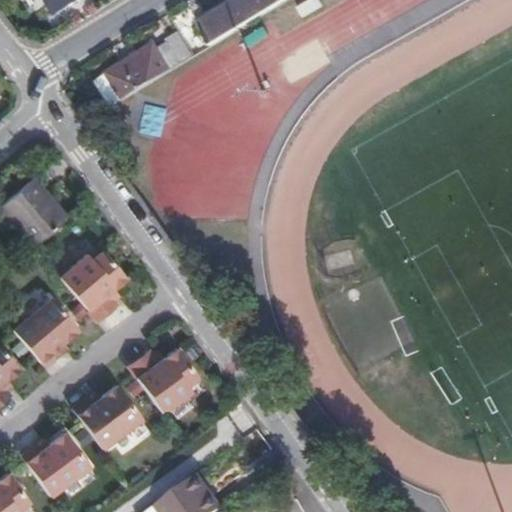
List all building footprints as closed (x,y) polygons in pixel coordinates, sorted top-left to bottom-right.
[(49,0),(59,17),(86,0),(49,0)] [(288,0),(240,0),(198,26),(211,48),(288,0)] [(184,65),(197,57),(183,33),(170,40),(184,65)] [(125,101),(172,72),(155,45),(109,73),(125,101)] [(170,139),(176,110),(155,106),(149,135),(170,139)] [(66,219),(31,179),(0,205),(0,207),(34,247),(66,219)] [(87,255),(59,279),(97,323),(117,306),(113,301),(108,295),(113,290),(126,279),(102,252),(91,261),(87,255)] [(113,290),(108,295),(113,301),(119,296),(113,290)] [(77,331),(50,299),(12,331),(44,369),(56,358),(52,353),(61,345),(77,331)] [(61,345),(52,353),(56,358),(66,350),(61,345)] [(0,405),(10,396),(6,392),(1,385),(6,380),(19,370),(0,347),(0,405)] [(127,367),(162,414),(191,393),(186,387),(198,379),(176,350),(163,359),(157,364),(152,357),(149,352),(127,367)] [(158,352),(152,357),(157,364),(163,359),(158,352)] [(6,380),(1,385),(6,392),(12,387),(6,380)] [(101,450),(141,420),(117,387),(99,399),(89,407),(85,401),(72,410),(101,450)] [(95,394),(85,401),(89,407),(99,399),(95,394)] [(49,497),(89,467),(65,434),(47,447),(37,454),(33,448),(20,458),(49,497)] [(43,441),(33,448),(37,454),(47,447),(43,441)] [(0,511),(17,511),(28,503),(7,474),(0,479),(0,511)] [(209,490),(197,475),(156,505),(161,511),(217,511),(220,510),(207,492),(209,490)] [(223,508),(209,490),(207,492),(220,510),(223,508)]
